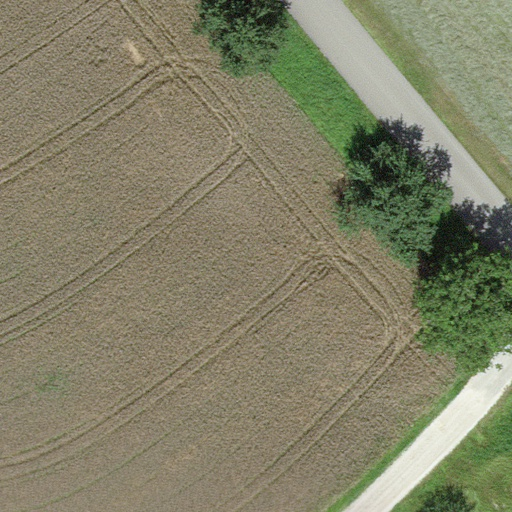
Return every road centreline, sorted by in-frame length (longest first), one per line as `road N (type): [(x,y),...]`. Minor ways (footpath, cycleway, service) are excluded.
road 1 (unclassified): [(320,0),(511,238)]
road 2 (track): [(381,511),(511,370)]
